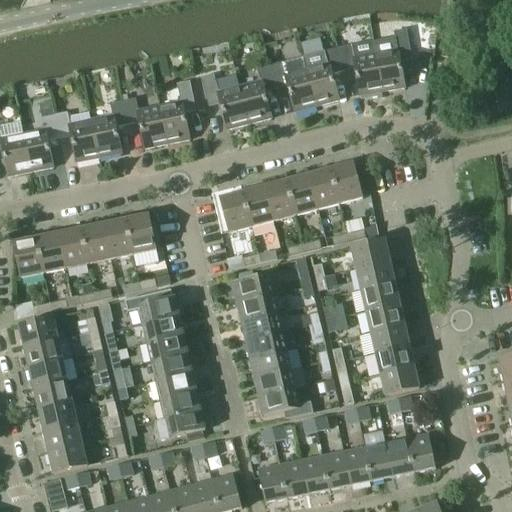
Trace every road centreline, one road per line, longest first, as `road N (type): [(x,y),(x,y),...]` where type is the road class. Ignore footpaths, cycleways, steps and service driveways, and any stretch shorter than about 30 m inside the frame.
road 1 (residential): [(176,179),(377,126),(427,135),(443,160)]
road 2 (residential): [(453,326),(445,359),(466,468),(498,495),(501,511)]
road 3 (residential): [(0,213),(176,179)]
road 4 (residential): [(443,160),(460,257),(453,326)]
road 5 (unclassified): [(0,27),(133,0)]
